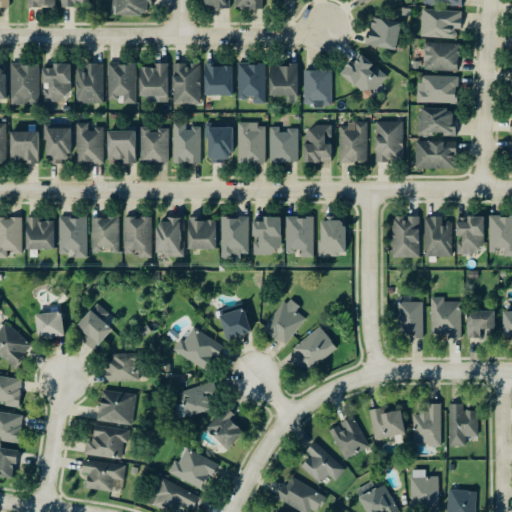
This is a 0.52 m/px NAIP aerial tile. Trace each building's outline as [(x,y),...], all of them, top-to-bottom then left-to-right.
[(55,0),(27,0),(28,8),(56,7),(55,0)] [(114,0),(114,15),(144,16),(144,8),(150,8),(150,0),(114,0)] [(263,0),(237,0),(237,10),(264,9),(263,0)] [(462,10),(423,10),(422,38),(457,38),(458,29),(462,29),(462,10)] [(398,49),(401,22),(370,19),(368,46),(398,49)] [(460,44),(425,43),(424,70),(459,71),(460,44)] [(372,96),(388,76),(375,66),(361,55),(354,63),(351,60),(341,72),(372,96)] [(137,104),(136,63),(108,64),(109,99),(124,99),(124,104),(137,104)] [(201,63),(173,64),(174,105),(202,104),(201,63)] [(11,105),(40,105),(40,64),(12,64),(11,105)] [(43,68),(44,102),(63,102),(63,94),(71,93),(71,64),(53,64),(53,68),(43,68)] [(104,64),(86,64),(86,69),(76,69),(77,104),(104,103),(104,64)] [(168,103),(168,64),(155,64),(155,67),(140,67),(140,97),(152,97),(152,103),(168,103)] [(239,64),(239,99),(253,99),(253,103),(266,103),(266,64),(239,64)] [(234,66),(206,65),(205,95),(233,95),(234,66)] [(298,65),(271,65),(270,95),(289,96),(289,102),(297,102),(298,65)] [(331,70),(304,70),(305,104),(314,103),(314,107),(332,106),(331,70)] [(459,76),(423,75),(423,83),(418,83),(418,103),(458,104),(459,76)] [(456,135),(455,109),(419,110),(420,136),(456,135)] [(403,121),(376,122),(376,161),(404,160),(403,121)] [(341,126),(340,162),(367,163),(368,123),(349,122),(349,126),(341,126)] [(104,163),(104,128),(89,129),(89,123),(76,124),(77,164),(104,163)] [(201,128),(187,128),(187,123),(174,123),(174,164),(202,163),(201,128)] [(266,124),(238,124),(239,163),(267,163),(266,124)] [(332,126),(307,126),(307,144),(304,145),(304,162),(332,162),(332,141),(332,126)] [(170,130),(151,130),(151,127),(142,127),(141,162),(169,163),(170,130)] [(299,130),(281,130),(281,127),(270,127),(271,163),(299,162),(299,130)] [(71,129),(47,128),(46,163),(63,163),(63,157),(71,157),(71,129)] [(10,132),(11,163),(39,162),(38,131),(10,132)] [(136,131),(108,131),(108,160),(123,160),(123,164),(136,164),(136,131)] [(416,169),(456,169),(456,142),(416,142),(416,169)] [(490,252),(504,252),(505,256),(511,256),(511,216),(490,217),(490,252)] [(22,253),(22,218),(0,217),(0,258),(8,259),(8,253),(22,253)] [(40,218),(27,217),(26,249),(54,250),(55,222),(40,221),(40,218)] [(60,253),(76,252),(76,258),(88,258),(87,217),(59,218),(60,253)] [(152,217),(125,217),(125,253),(140,253),(140,258),(152,258),(152,217)] [(222,259),(242,258),(242,254),(250,254),(249,217),(221,217),(222,259)] [(253,240),(254,240),(254,256),(275,255),(275,247),(282,247),(281,217),(263,218),(263,222),(253,222),(253,240)] [(286,217),(314,218),(313,258),(301,258),(301,250),(296,250),(296,254),(286,254),(286,217)] [(420,258),(419,218),(403,218),(403,217),(392,218),(393,258),(420,258)] [(443,217),(424,218),(425,257),(453,257),(452,221),(443,221),(443,217)] [(484,217),(457,217),(458,240),(457,240),(457,255),(477,254),(477,247),(485,247),(484,217)] [(93,218),(93,251),(110,251),(110,253),(120,253),(120,218),(93,218)] [(183,257),(183,232),(185,232),(184,218),(167,218),(167,222),(156,222),(157,253),(165,253),(165,258),(183,257)] [(216,250),(216,219),(189,219),(188,249),(216,250)] [(320,257),(338,257),(338,252),(345,252),(345,219),(320,219),(320,257)] [(301,307),(289,298),(264,329),(286,346),(307,319),(297,312),(301,307)] [(444,302),(444,298),(432,298),(431,335),(449,335),(449,338),(461,338),(462,302),(444,302)] [(89,337),(84,342),(94,351),(113,329),(103,321),(110,314),(97,303),(77,326),(89,337)] [(424,303),(400,303),(400,338),(423,338),(424,303)] [(220,316),(244,309),(252,333),(241,336),(241,337),(236,339),(235,338),(227,340),(220,316)] [(467,338),(481,338),(481,330),(495,330),(495,311),(468,311),(467,338)] [(503,337),(511,337),(511,311),(503,311),(503,337)] [(37,338),(64,337),(63,313),(36,314),(37,338)] [(33,346),(5,321),(0,326),(0,353),(15,366),(33,346)] [(138,331),(147,325),(152,332),(144,338),(138,331)] [(295,363),(304,374),(337,348),(321,327),(294,349),(301,358),(295,363)] [(174,350),(207,371),(223,346),(194,328),(185,342),(181,339),(174,350)] [(179,336),(173,342),(166,336),(172,329),(179,336)] [(140,355),(106,355),(105,381),(139,382),(140,355)] [(0,376),(22,380),(20,396),(21,396),(19,408),(5,406),(6,402),(0,401),(0,376)] [(219,398),(213,381),(181,393),(189,417),(213,409),(210,401),(219,398)] [(98,421),(133,426),(138,395),(103,390),(98,421)] [(465,447),(450,447),(450,404),(463,404),(463,413),(465,413),(465,410),(477,410),(477,437),(465,437),(465,447)] [(442,444),(441,405),(420,405),(421,415),(413,415),(414,445),(442,444)] [(406,434),(401,410),(383,414),(382,408),(370,411),(376,440),(406,434)] [(228,450),(247,429),(226,409),(206,430),(228,450)] [(0,441),(20,443),(23,415),(0,412),(0,441)] [(329,431),(338,426),(340,430),(343,428),(341,424),(353,417),(369,448),(345,461),(329,431)] [(123,459),(124,443),(130,443),(131,429),(95,426),(93,442),(87,442),(86,456),(123,459)] [(336,481),(347,470),(316,442),(306,452),(311,456),(302,466),(321,484),(329,474),(336,481)] [(0,448),(20,451),(18,464),(15,464),(13,479),(0,476),(0,448)] [(170,473),(201,489),(209,474),(213,476),(219,465),(187,448),(180,463),(176,461),(170,473)] [(127,466),(84,460),(82,473),(89,474),(87,488),(113,493),(115,480),(124,481),(127,466)] [(426,470),(411,470),(413,507),(440,506),(439,477),(426,477),(426,470)] [(318,511),(327,497),(292,477),(287,486),(284,484),(276,497),(302,511),(309,511),(311,510),(315,511),(318,511)] [(193,511),(201,497),(163,478),(152,499),(177,511),(193,511)] [(377,490),(373,482),(356,490),(366,511),(382,511),(385,511),(399,511),(386,485),(377,490)] [(475,511),(477,491),(449,490),(448,511),(475,511)]
